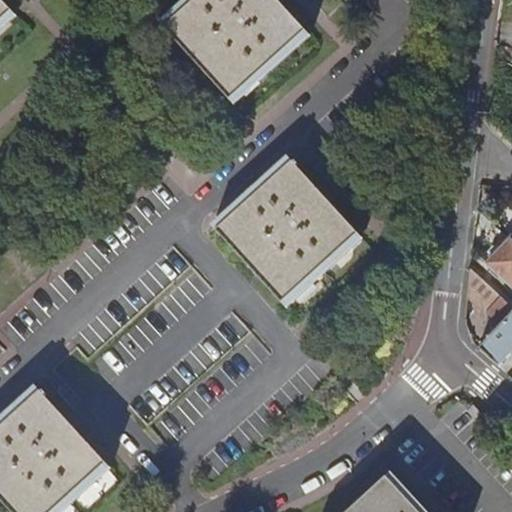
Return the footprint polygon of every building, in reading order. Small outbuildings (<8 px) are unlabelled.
[(0,0),(0,18),(12,7),(4,0),(0,0)] [(233,99),(311,28),(284,0),(194,0),(167,25),(233,99)] [(328,194),(298,161),(220,232),(286,304),(364,233),(328,194)] [(511,244),(493,266),(511,283),(511,244)] [(497,313),(511,299),(474,264),(471,289),(497,313)] [(482,346),(503,364),(511,355),(511,299),(497,313),(504,320),(482,346)] [(0,497),(13,511),(58,511),(110,465),(89,442),(79,431),(75,427),(41,391),(0,429),(0,497)] [(481,414),(473,405),(468,410),(476,419),(481,414)] [(413,511),(386,480),(350,511),(413,511)]
